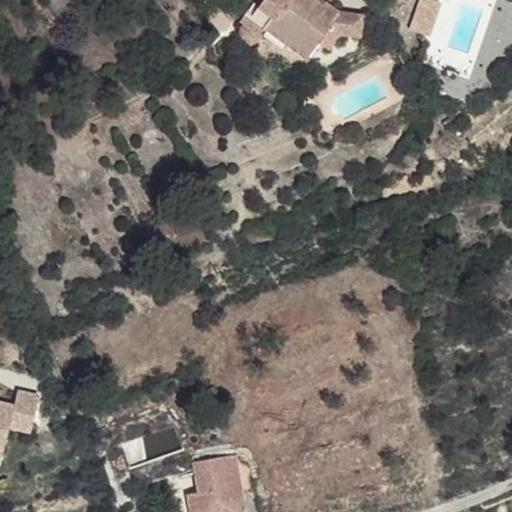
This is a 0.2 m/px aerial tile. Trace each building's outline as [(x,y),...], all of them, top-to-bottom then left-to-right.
[(259,0),(245,16),(258,30),(266,20),(293,44),(300,36),(311,46),(326,31),(334,39),(352,40),(355,21),(330,17),(321,9),(318,13),(303,0),(259,0)] [(258,30),(245,16),(238,23),(252,35),(258,30)] [(334,39),(326,31),(311,46),(320,54),(334,39)] [(156,383),(103,402),(109,419),(162,401),(156,383)] [(0,455),(9,456),(13,428),(35,431),(40,395),(17,391),(16,406),(0,403),(0,455)] [(236,450),(195,457),(197,472),(238,465),(236,450)] [(200,491),(190,492),(188,492),(191,503),(191,511),(245,511),(238,465),(197,472),(200,491)]
